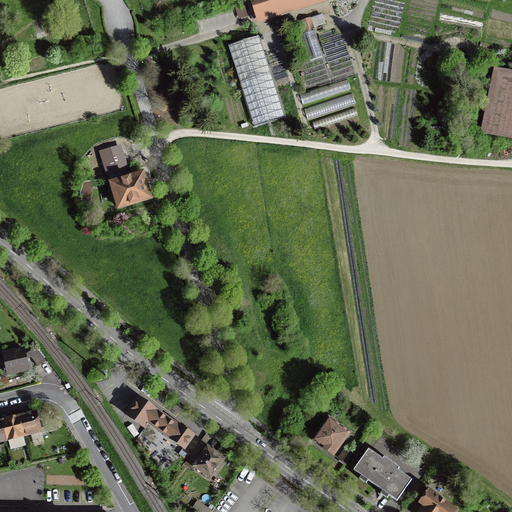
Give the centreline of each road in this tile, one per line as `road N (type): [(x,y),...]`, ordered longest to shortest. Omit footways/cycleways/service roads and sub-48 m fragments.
road 1 (unclassified): [(128,58),(232,400),(223,420)]
road 2 (track): [(511,164),(180,132),(153,146)]
road 3 (secondary): [(223,420),(0,240)]
road 4 (residential): [(125,511),(57,397),(0,402)]
road 5 (track): [(379,151),(346,24),(362,0)]
road 6 (secondary): [(350,511),(223,420)]
